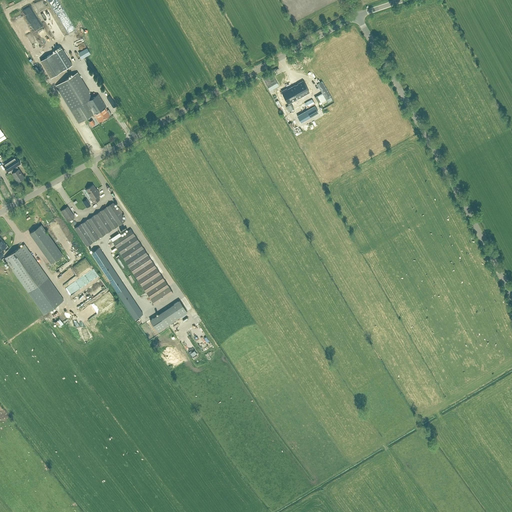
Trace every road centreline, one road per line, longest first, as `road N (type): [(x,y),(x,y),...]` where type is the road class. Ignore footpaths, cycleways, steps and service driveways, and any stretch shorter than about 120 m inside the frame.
road 1 (unclassified): [(0,213),(357,14)]
road 2 (tertiary): [(511,293),(357,14)]
